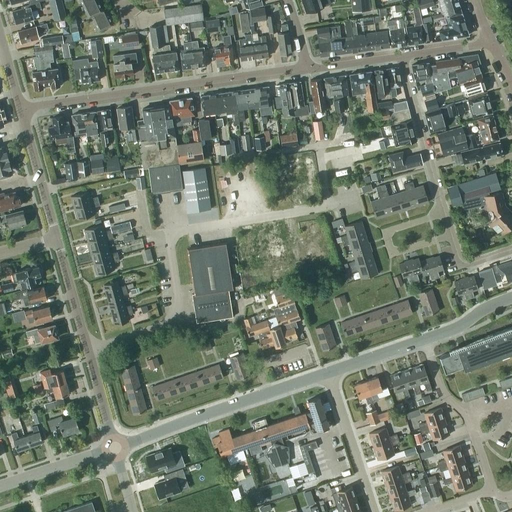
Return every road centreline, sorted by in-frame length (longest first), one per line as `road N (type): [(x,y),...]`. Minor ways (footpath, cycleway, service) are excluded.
road 1 (residential): [(87,350),(175,317),(174,233),(323,206),(318,145)]
road 2 (residential): [(20,108),(305,67)]
road 3 (tertiary): [(114,447),(328,372)]
road 4 (residential): [(491,489),(467,417),(441,390),(424,339)]
road 5 (residential): [(444,212),(402,55)]
road 6 (residential): [(373,511),(328,372)]
road 7 (residential): [(451,234),(389,249),(389,231),(444,212)]
road 8 (residential): [(56,237),(20,108)]
road 9 (tertiary): [(0,485),(114,447)]
